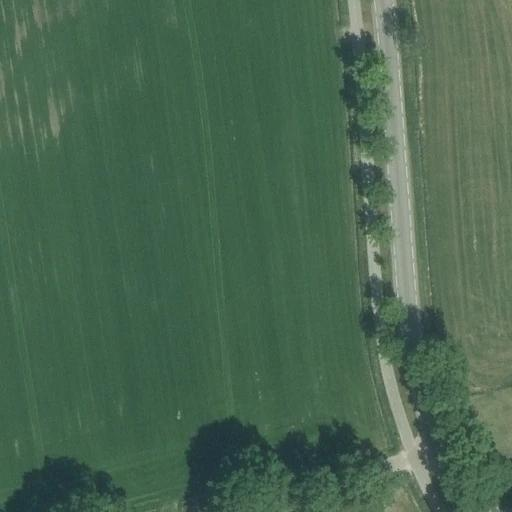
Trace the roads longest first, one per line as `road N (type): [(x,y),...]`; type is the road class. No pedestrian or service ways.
road 1 (tertiary): [(441,449),(418,336),(384,0)]
road 2 (unclassified): [(215,511),(441,449)]
